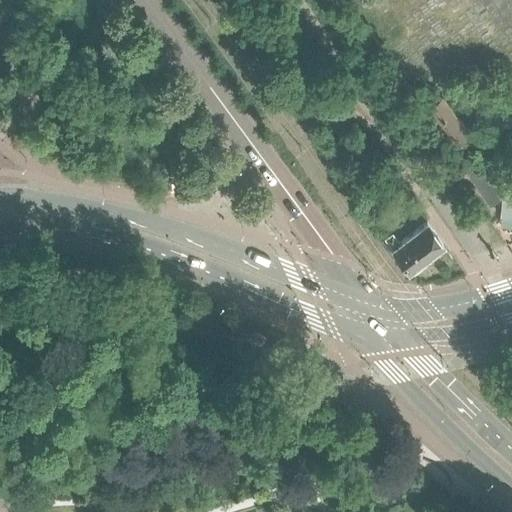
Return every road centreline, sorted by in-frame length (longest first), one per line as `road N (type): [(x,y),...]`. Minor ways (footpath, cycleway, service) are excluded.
road 1 (secondary): [(0,228),(79,227),(117,238),(368,337)]
road 2 (tertiary): [(357,298),(143,0)]
road 3 (secondary): [(357,298),(129,217),(10,195)]
road 4 (tertiary): [(368,337),(394,374),(511,487)]
road 5 (tertiary): [(511,449),(398,336)]
road 6 (secondary): [(511,288),(427,309),(357,298)]
